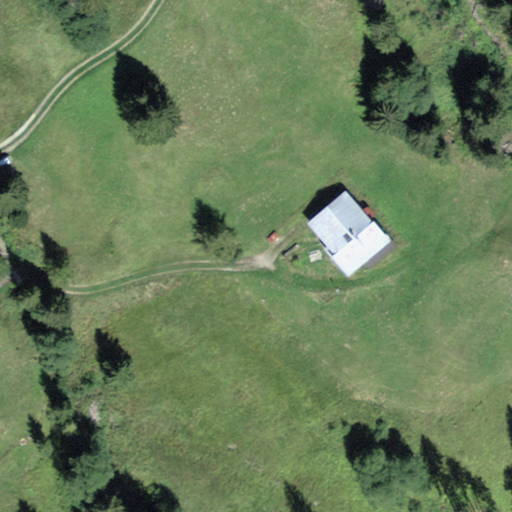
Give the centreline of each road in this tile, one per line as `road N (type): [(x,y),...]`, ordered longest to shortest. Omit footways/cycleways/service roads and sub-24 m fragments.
road 1 (track): [(0,285),(20,276),(78,290),(168,268),(255,264),(302,281),(349,285)]
road 2 (track): [(160,0),(132,35),(70,77),(0,150)]
